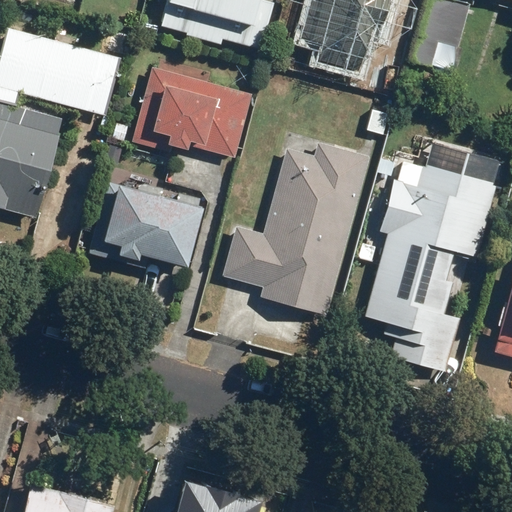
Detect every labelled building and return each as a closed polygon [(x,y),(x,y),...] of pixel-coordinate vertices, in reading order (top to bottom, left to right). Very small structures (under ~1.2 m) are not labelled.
[(156,0),(153,13),(237,34),(246,2),(238,0),(156,0)] [(307,0),(298,36),(319,42),(315,60),(355,70),(360,52),(364,53),(372,23),(379,25),(385,0),(307,0)] [(455,0),(417,0),(401,58),(426,65),(433,41),(453,46),(465,3),(455,0)] [(0,208),(35,217),(62,117),(13,104),(17,91),(104,115),(120,56),(4,25),(0,41),(0,208)] [(150,65),(128,140),(168,152),(170,145),(185,149),(187,139),(200,143),(199,147),(231,156),(249,93),(150,65)] [(236,231),(217,294),(324,325),(368,164),(312,147),(307,166),(284,160),(260,239),(236,231)] [(392,334),(387,349),(443,364),(458,311),(444,307),(452,278),(447,276),(455,248),(474,253),(494,182),(416,160),(409,182),(392,177),(379,224),(386,226),(362,312),(384,318),(381,331),(392,334)] [(104,179),(85,252),(136,266),(141,250),(154,254),(153,258),(184,266),(200,205),(104,179)] [(511,269),(489,350),(511,356),(511,269)] [(190,478),(180,511),(251,511),(256,496),(190,478)] [(30,481),(21,511),(109,511),(112,503),(30,481)]
